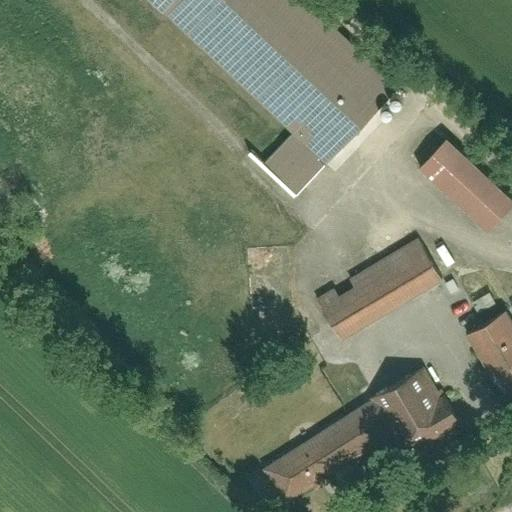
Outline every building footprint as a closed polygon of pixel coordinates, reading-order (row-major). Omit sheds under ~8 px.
[(307,0),(151,0),(287,129),(260,157),(299,195),(401,89),(307,0)] [(511,196),(444,132),(416,162),(488,230),(511,205),(511,196)] [(313,299),(336,339),(442,277),(419,238),(313,299)] [(511,318),(504,305),(465,327),(499,386),(511,378),(511,318)] [(423,368),(261,463),(285,504),(410,432),(419,449),(457,426),(423,368)]
